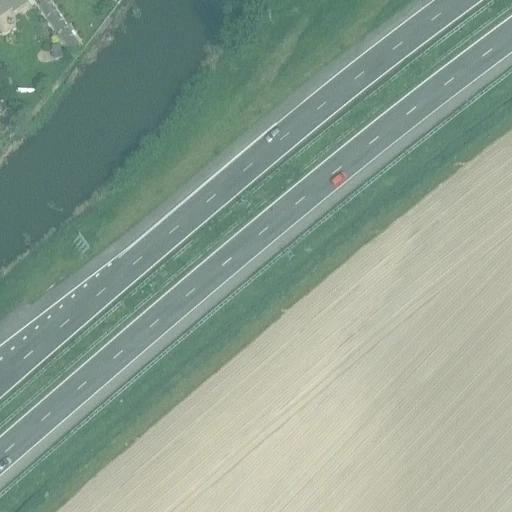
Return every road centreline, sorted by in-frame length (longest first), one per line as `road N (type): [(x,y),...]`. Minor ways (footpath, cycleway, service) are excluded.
road 1 (motorway): [(0,456),(300,199),(511,34)]
road 2 (motorway): [(459,0),(242,170),(0,380)]
